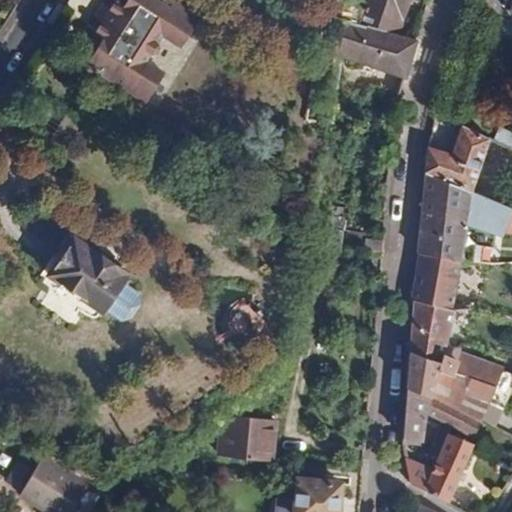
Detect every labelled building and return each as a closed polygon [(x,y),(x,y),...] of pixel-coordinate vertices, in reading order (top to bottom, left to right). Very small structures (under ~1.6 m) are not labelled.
[(93,0),(78,23),(87,29),(99,37),(92,47),(80,39),(70,53),(133,96),(139,88),(100,62),(108,49),(135,10),(141,0),(152,0),(184,22),(189,15),(166,0),(123,0),(121,3),(116,0),(93,0)] [(153,30),(170,42),(184,22),(152,0),(141,0),(135,10),(156,25),(153,30)] [(369,0),(362,24),(395,35),(406,0),(369,0)] [(135,10),(108,49),(131,64),(135,57),(153,30),(156,25),(135,10)] [(348,20),(336,56),(404,78),(415,42),(395,35),(362,24),(348,20)] [(87,29),(80,39),(92,47),(99,37),(87,29)] [(100,62),(139,88),(152,69),(135,57),(131,64),(108,49),(100,62)] [(336,117),(334,127),(360,131),(362,122),(336,117)] [(426,171),(471,189),(489,140),(461,127),(449,157),(427,146),(426,171)] [(424,195),(417,253),(461,259),(470,260),(473,240),(463,238),(466,221),(503,234),(505,228),(511,230),(511,212),(510,212),(511,206),(511,205),(471,189),(426,171),(424,195)] [(315,229),(309,255),(338,258),(341,232),(315,229)] [(71,240),(45,277),(100,317),(127,279),(71,240)] [(417,253),(409,302),(413,303),(448,309),(466,308),(453,299),(458,262),(461,259),(417,253)] [(273,321),(251,297),(229,317),(251,341),(273,321)] [(413,303),(409,352),(438,363),(440,356),(444,356),(446,350),(450,329),(464,328),(466,308),(448,309),(413,303)] [(409,352),(406,387),(479,422),(492,428),(511,386),(511,379),(500,373),(501,370),(462,356),(458,354),(459,348),(452,349),(450,357),(444,356),(440,356),(438,363),(409,352)] [(406,387),(402,438),(420,440),(424,412),(442,421),(473,437),(479,422),(406,387)] [(223,422),(220,461),(265,464),(268,426),(223,422)] [(451,435),(434,475),(409,466),(415,482),(422,487),(450,504),(474,444),(451,435)] [(21,498),(45,511),(72,511),(80,498),(71,493),(58,486),(35,474),(21,498)] [(58,486),(71,493),(74,487),(61,481),(58,486)] [(298,482),(297,498),(295,511),(340,511),(343,485),(298,482)] [(277,501),(275,511),(295,511),(297,498),(281,497),(277,501)]
